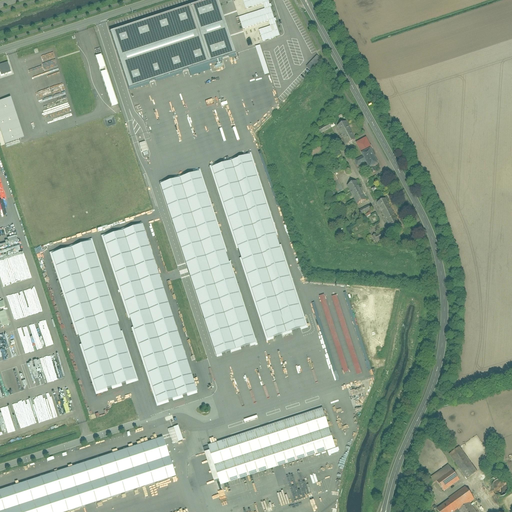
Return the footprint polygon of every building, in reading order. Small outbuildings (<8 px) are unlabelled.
[(217,0),(209,0),(110,33),(128,90),(235,55),(217,0)] [(264,6),(238,14),(242,26),(267,18),(269,23),(258,27),(262,39),(279,33),(267,0),(242,0),(245,6),(262,0),(264,6)] [(101,56),(96,58),(100,68),(105,67),(101,56)] [(251,155),(209,168),(266,344),(308,331),(251,155)] [(199,173),(157,186),(214,362),(256,349),(199,173)] [(140,221),(99,234),(156,410),(197,396),(140,221)] [(323,410),(209,447),(223,487),(336,450),(323,410)] [(76,511),(176,479),(164,441),(0,493),(0,511),(76,511)] [(477,471),(459,447),(449,454),(467,478),(477,471)] [(448,466),(431,479),(435,484),(436,483),(443,492),(459,480),(448,466)] [(496,468),(484,476),(486,481),(499,473),(496,468)] [(508,487),(508,486),(508,484),(507,483),(507,482),(506,481),(505,480),(503,479),(502,479),(501,479),(500,479),(498,479),(497,480),(496,481),(495,482),(495,483),(494,484),(494,486),(494,487),(495,489),(496,490),(497,491),(498,492),(499,492),(500,493),(501,493),(503,492),(504,492),(505,491),(506,491),(507,490),(508,488),(508,487)] [(475,497),(468,487),(437,508),(439,511),(453,511),(458,509),(459,511),(477,511),(470,500),(475,497)]
